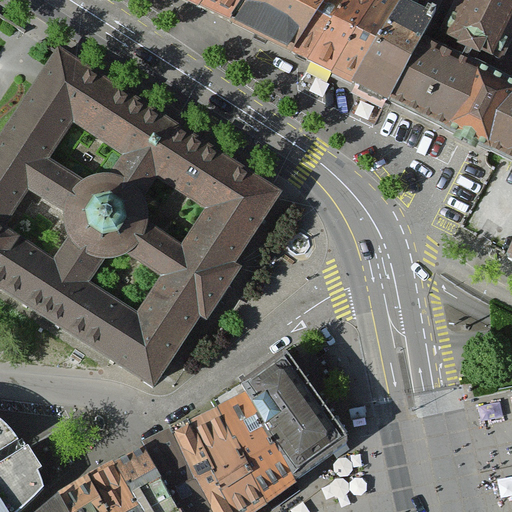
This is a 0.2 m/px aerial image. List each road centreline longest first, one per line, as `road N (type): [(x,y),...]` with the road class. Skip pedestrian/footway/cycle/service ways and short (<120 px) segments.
road 1 (residential): [(390,259),(181,395),(129,397),(0,379)]
road 2 (residential): [(70,0),(335,175),(365,206),(390,259)]
road 3 (residential): [(390,259),(419,417)]
road 4 (residential): [(511,297),(429,260),(390,259)]
